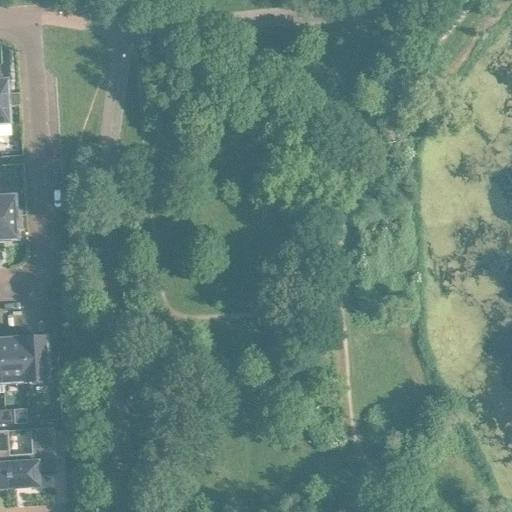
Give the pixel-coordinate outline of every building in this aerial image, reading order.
[(10,74),(0,74),(0,117),(13,116),(10,74)] [(17,189),(0,190),(0,233),(20,232),(17,189)] [(49,330),(25,332),(28,375),(51,373),(49,330)] [(25,332),(3,333),(5,376),(28,375),(25,332)] [(30,402),(31,415),(39,415),(38,402),(30,402)] [(15,403),(7,403),(8,417),(16,416),(15,403)] [(35,447),(12,448),(11,449),(13,480),(41,478),(40,469),(59,468),(56,421),(33,422),(35,447)] [(0,480),(13,480),(11,449),(12,448),(10,424),(0,424),(0,480)]
